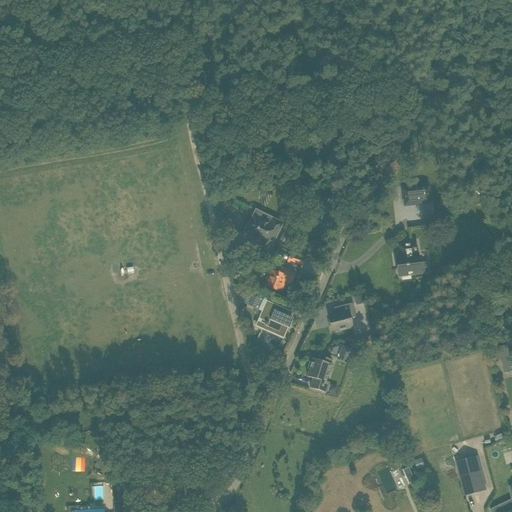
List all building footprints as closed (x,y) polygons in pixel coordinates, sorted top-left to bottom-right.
[(218,174),(219,183),(228,182),(228,173),(218,174)] [(310,215),(327,222),(334,204),(336,205),(339,196),(328,192),(325,199),(317,196),(310,215)] [(430,198),(405,201),(407,217),(432,214),(430,198)] [(247,225),(245,229),(245,231),(244,233),(261,243),(258,248),(267,253),(282,224),(265,216),(263,221),(253,217),(254,215),(253,215),(249,224),(247,225)] [(284,230),(278,243),(287,247),(291,234),(290,233),(284,230)] [(399,256),(396,257),(398,276),(401,276),(401,280),(410,279),(410,275),(420,274),(417,254),(415,243),(398,245),(399,256)] [(280,248),(276,259),(301,268),(305,257),(280,248)] [(229,263),(237,265),(240,255),(232,253),(229,263)] [(269,269),(263,285),(280,292),(284,282),(291,284),(295,273),(279,267),(277,272),(269,269)] [(251,295),(247,303),(258,308),(262,300),(251,295)] [(353,298),(356,305),(364,303),(361,295),(353,298)] [(287,316),(289,311),(266,301),(258,319),(268,323),(265,329),(264,329),(263,330),(283,338),(291,319),(287,316)] [(328,317),(331,331),(339,329),(339,331),(353,327),(350,318),(355,317),(352,303),(337,307),(339,314),(328,317)] [(493,307),(500,333),(511,330),(504,304),(493,307)] [(349,349),(342,347),(338,358),(346,360),(349,349)] [(313,378),(310,388),(326,393),(329,383),(325,381),(331,364),(330,364),(331,360),(319,356),(318,360),(313,358),(311,362),(310,361),(307,369),(309,369),(308,373),(310,373),(308,377),(313,378)] [(329,384),(327,392),(335,395),(337,387),(329,384)] [(457,462),(465,495),(487,490),(478,457),(457,462)] [(413,461),(416,470),(424,468),(421,458),(413,461)] [(123,511),(122,491),(113,492),(113,502),(116,502),(117,505),(114,506),(114,511),(123,511)]
